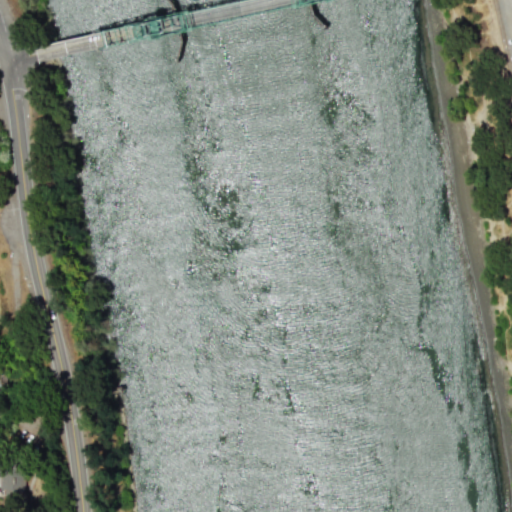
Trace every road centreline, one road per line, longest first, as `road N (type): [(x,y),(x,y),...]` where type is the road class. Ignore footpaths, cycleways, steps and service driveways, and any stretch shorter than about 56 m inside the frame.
road 1 (secondary): [(82,511),(6,65)]
road 2 (secondary): [(37,53),(263,0)]
